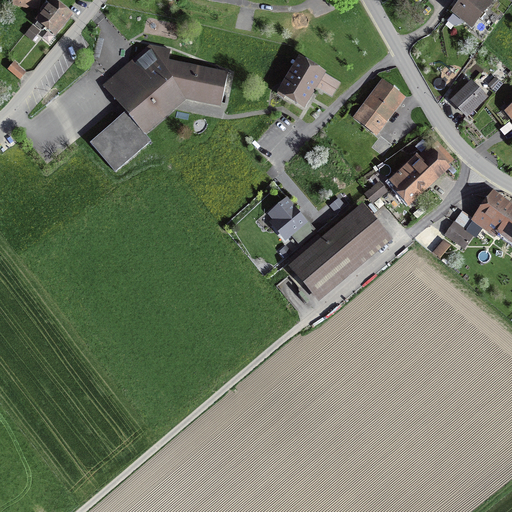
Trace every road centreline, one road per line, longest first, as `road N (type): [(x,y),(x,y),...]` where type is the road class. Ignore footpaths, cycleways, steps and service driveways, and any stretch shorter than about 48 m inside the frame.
road 1 (unclassified): [(79,511),(456,194)]
road 2 (tertiary): [(371,0),(437,116),(470,156)]
road 3 (unclassified): [(99,0),(0,117)]
